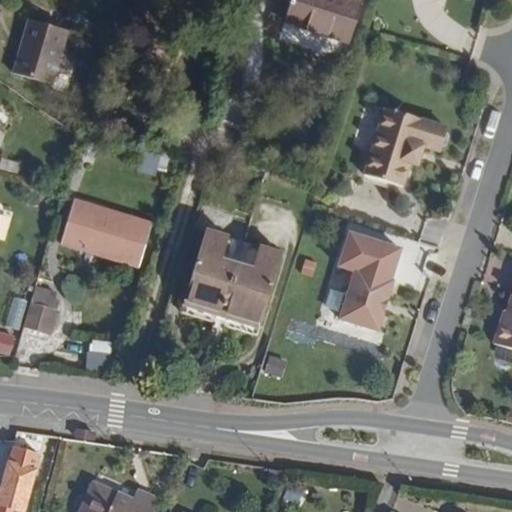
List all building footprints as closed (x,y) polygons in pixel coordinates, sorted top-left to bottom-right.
[(279,0),(276,14),(346,35),(356,2),(348,0),(279,0)] [(6,74),(42,84),(58,30),(22,20),(6,74)] [(417,149),(433,153),(440,128),(357,104),(344,148),(362,153),(355,176),(396,188),(403,164),(412,167),(417,149)] [(59,242),(132,264),(144,225),(71,203),(59,242)] [(342,314),(380,324),(394,275),(392,274),(401,241),(352,226),(342,259),(357,264),(342,314)] [(176,312),(255,334),(279,250),(250,242),(243,266),(228,261),(234,239),(200,229),(176,312)] [(492,343),(511,348),(511,286),(502,320),(499,319),(492,343)] [(21,325),(47,333),(54,309),(27,301),(21,325)] [(94,339),(87,363),(109,369),(116,345),(94,339)] [(0,511),(34,511),(46,466),(16,458),(5,502),(0,500),(0,511)] [(76,511),(143,511),(133,508),(85,489),(76,511)] [(148,511),(153,501),(137,495),(133,508),(143,511),(148,511)]
